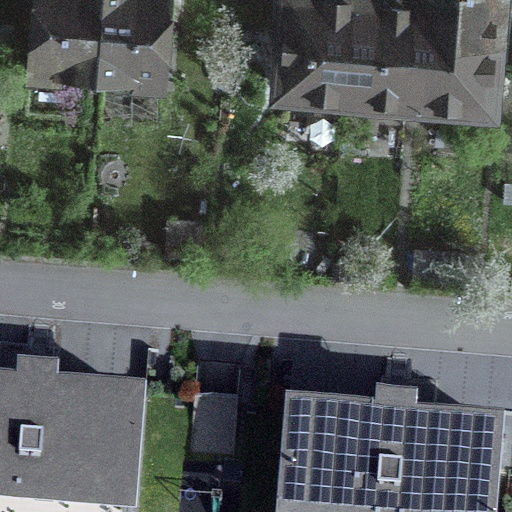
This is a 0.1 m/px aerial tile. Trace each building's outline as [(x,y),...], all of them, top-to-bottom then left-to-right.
[(33,0),(28,70),(158,81),(164,0),(33,0)] [(218,0),(184,0),(184,6),(218,9),(218,0)] [(263,14),(264,0),(233,0),(232,11),(263,14)] [(489,74),(494,0),(433,0),(433,4),(411,2),(387,0),(284,0),(277,91),(452,104),(464,112),(478,112),(488,107),(494,96),(494,85),(489,74)] [(37,396),(0,393),(0,511),(137,511),(145,404),(37,396)] [(395,420),(287,411),(278,511),(502,511),(509,429),(395,420)]
